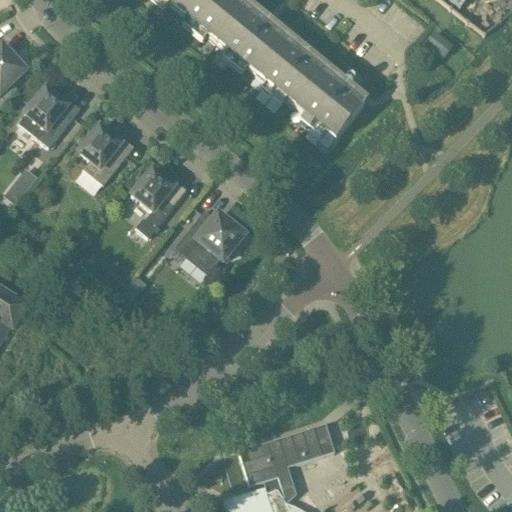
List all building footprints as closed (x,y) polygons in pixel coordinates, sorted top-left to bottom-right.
[(156,0),(334,145),(363,109),(229,0),(156,0)] [(443,0),(459,12),(468,0),(443,0)] [(425,47),(443,61),(451,51),(433,36),(425,47)] [(0,95),(22,75),(0,51),(0,50),(0,95)] [(44,92),(24,118),(24,119),(17,128),(47,152),(79,113),(68,105),(65,109),(44,92)] [(77,156),(88,165),(81,173),(102,190),(133,151),(122,143),(118,147),(98,131),(77,156)] [(25,172),(17,182),(29,192),(37,182),(25,172)] [(130,199),(151,215),(144,224),(142,222),(134,232),(147,242),(185,194),(175,185),(171,190),(151,173),(130,199)] [(204,214),(173,252),(185,262),(189,256),(211,274),(220,263),(224,259),(229,263),(241,247),(238,244),(242,239),(216,219),(213,222),(204,214)] [(138,297),(129,289),(121,299),(130,307),(138,297)] [(0,346),(9,331),(11,332),(23,311),(0,296),(0,346)] [(287,511),(276,494),(266,497),(265,494),(230,505),(232,511),(287,511)]
